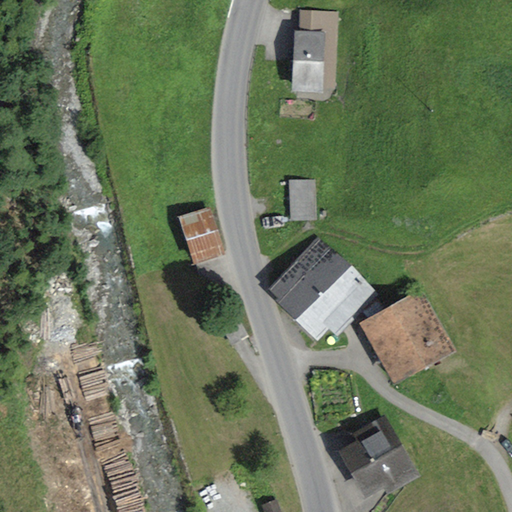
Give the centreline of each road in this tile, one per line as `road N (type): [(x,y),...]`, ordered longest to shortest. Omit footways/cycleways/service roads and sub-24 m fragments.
road 1 (tertiary): [(324,511),(243,220),(235,86),(249,0)]
road 2 (track): [(251,260),(308,233),(401,261)]
